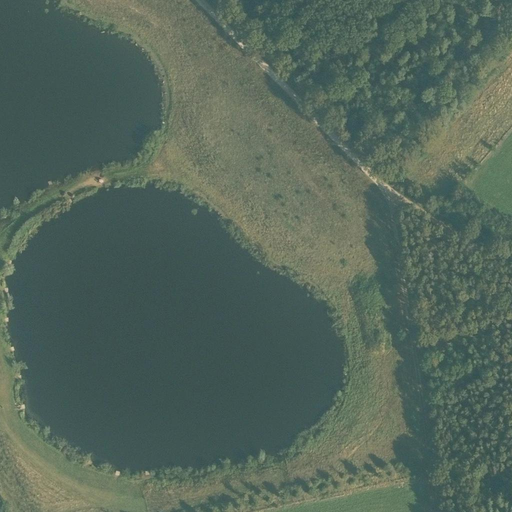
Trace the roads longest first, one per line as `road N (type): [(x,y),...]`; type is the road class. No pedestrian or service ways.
road 1 (track): [(511,271),(394,198),(199,0)]
road 2 (track): [(394,198),(438,511)]
